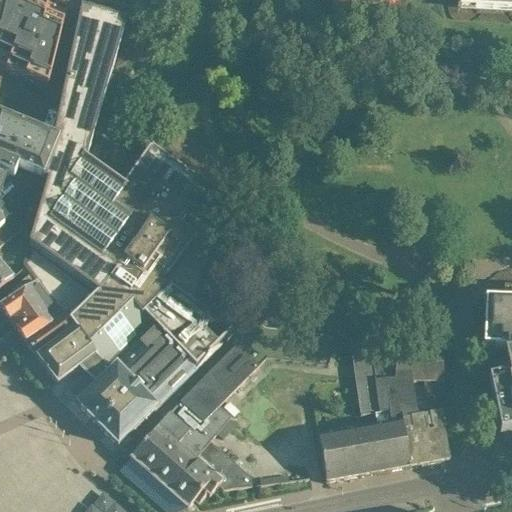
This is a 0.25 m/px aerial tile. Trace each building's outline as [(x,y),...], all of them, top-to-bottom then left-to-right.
[(67,8),(68,8),(69,0),(0,0),(0,103),(34,119),(48,90),(57,49),(60,37),(67,8)] [(511,0),(331,0),(330,15),(346,17),(345,30),(367,32),(367,29),(390,31),(391,20),(386,20),(388,6),(393,7),(393,0),(460,0),(460,10),(511,13),(511,287),(504,288),(503,305),(484,304),(483,352),(506,353),(505,358),(503,358),(507,377),(488,382),(499,436),(511,433),(511,0)] [(76,332),(38,361),(57,386),(81,369),(98,386),(77,407),(120,451),(131,441),(128,438),(255,315),(254,313),(232,335),(230,333),(217,346),(204,333),(208,320),(211,322),(212,320),(209,318),(227,256),(245,270),(247,267),(197,231),(196,234),(197,235),(193,241),(177,229),(204,192),(149,153),(123,189),(85,162),(126,24),(86,12),(86,13),(82,12),(83,10),(81,9),(53,139),(58,140),(42,183),(47,184),(46,185),(45,190),(37,217),(23,268),(30,277),(62,319),(64,317),(76,332)] [(0,230),(9,222),(45,190),(46,185),(47,184),(42,183),(58,140),(53,139),(40,134),(28,129),(0,117),(0,230)] [(45,190),(9,222),(19,233),(37,217),(45,190)] [(0,265),(0,290),(13,280),(0,265)] [(25,345),(26,346),(62,319),(30,277),(11,292),(15,298),(0,308),(0,311),(25,345)] [(26,346),(38,361),(76,332),(64,317),(62,319),(26,346)] [(361,334),(371,335),(372,325),(362,324),(361,334)] [(237,350),(257,369),(266,360),(329,368),(333,341),(256,331),(237,350)] [(360,418),(379,415),(369,345),(368,345),(350,343),(348,342),(348,344),(349,344),(360,417),(359,417),(360,419),(360,418)] [(448,433),(441,352),(396,352),(395,349),(369,345),(379,415),(389,414),(391,426),(400,424),(409,470),(448,463),(443,433),(448,433)] [(181,405),(130,461),(187,511),(194,503),(198,506),(206,497),(209,499),(218,489),(222,493),(251,489),(250,482),(220,455),(209,444),(217,436),(223,441),(235,427),(229,422),(231,419),(218,409),(257,370),(257,369),(237,350),(236,348),(181,405)] [(400,424),(391,426),(319,437),(322,460),(324,480),(325,486),(409,470),(400,424)]
